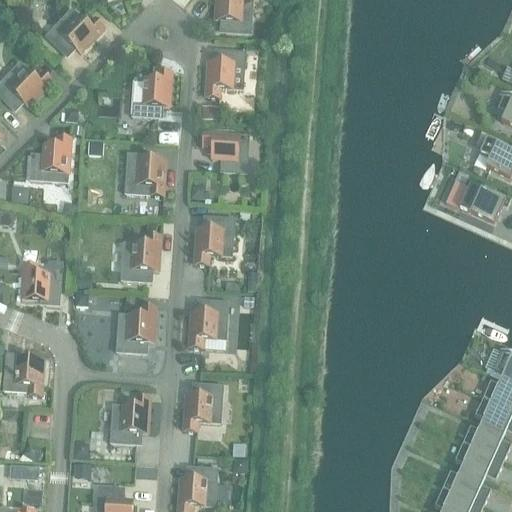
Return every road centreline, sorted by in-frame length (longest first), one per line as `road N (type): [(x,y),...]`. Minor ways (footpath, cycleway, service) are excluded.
road 1 (residential): [(0,164),(160,12),(187,29),(168,379)]
road 2 (track): [(284,511),(321,0)]
road 3 (residential): [(68,373),(52,511)]
road 4 (residential): [(168,379),(156,511)]
